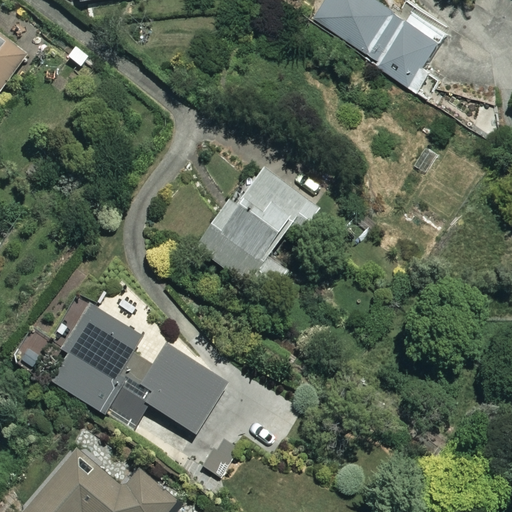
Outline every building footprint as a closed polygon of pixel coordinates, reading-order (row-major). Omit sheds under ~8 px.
[(444,39),(385,0),(329,0),(317,19),(414,84),(444,39)] [(0,30),(0,92),(32,52),(2,28),(0,30)] [(318,208),(254,164),(200,243),(256,282),(300,217),(308,223),(318,208)] [(134,431),(148,407),(198,437),(184,458),(218,478),(240,441),(271,459),(301,407),(220,360),(211,375),(166,348),(155,367),(135,355),(144,338),(94,309),(51,383),(134,431)] [(48,344),(33,336),(20,361),(35,369),(48,344)] [(172,511),(181,501),(141,470),(128,487),(76,447),(24,511),(172,511)]
